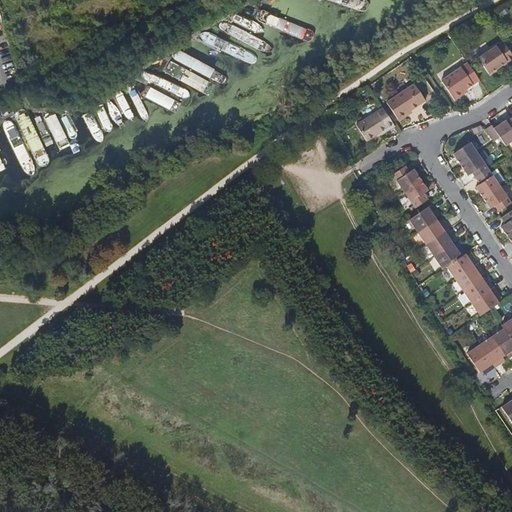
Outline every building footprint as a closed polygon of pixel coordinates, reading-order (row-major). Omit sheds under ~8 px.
[(507,64),(511,60),(511,54),(503,41),(478,58),(488,73),(506,62),(507,64)] [(480,81),(468,63),(442,81),(455,101),(464,95),(462,93),(467,89),(480,81)] [(412,110),(436,94),(425,78),(387,103),(398,121),(407,116),(406,114),(412,110)] [(367,142),(394,125),(383,108),(356,125),(367,142)] [(511,118),(506,122),(505,121),(494,129),(500,138),(506,147),(511,142),(511,118)] [(494,129),(491,126),(485,130),(493,143),(500,138),(494,129)] [(453,155),(460,165),(478,154),(470,143),(453,155)] [(472,173),(476,179),(489,170),(478,154),(460,165),(468,176),(472,173)] [(404,192),(421,180),(414,170),(409,172),(405,167),(392,175),(404,192)] [(476,188),(483,199),(500,187),(489,170),(476,179),(480,185),(476,188)] [(428,191),(421,180),(404,192),(415,208),(428,200),(424,194),(428,191)] [(500,187),(483,199),(490,209),(495,206),(499,212),(511,203),(500,187)] [(436,211),(432,205),(409,220),(417,233),(436,220),(435,218),(432,214),(436,211)] [(501,227),(508,238),(511,235),(511,210),(501,218),(505,224),(501,227)] [(426,245),(449,230),(444,222),(440,225),(437,222),(436,220),(417,233),(426,245)] [(453,236),(449,230),(426,245),(434,257),(453,244),(452,243),(449,239),(453,236)] [(454,247),(453,244),(434,257),(443,269),(446,267),(465,254),(461,247),(457,250),(454,247)] [(455,279),(478,264),(473,257),(470,259),(467,256),(465,254),(446,267),(455,279)] [(412,264),(407,266),(411,273),(412,272),(415,270),(412,264)] [(463,291),(482,278),(481,276),(478,273),(482,270),(478,264),(455,279),(463,291)] [(415,270),(412,272),(416,278),(420,275),(416,269),(415,270)] [(471,304),(495,288),(490,281),(486,283),(484,280),(482,278),(463,291),(471,304)] [(499,294),(495,288),(471,304),(480,316),(490,309),(499,303),(497,301),(495,297),(499,294)] [(511,317),(501,325),(503,328),(511,341),(511,317)] [(511,355),(511,341),(503,328),(491,337),(503,355),(506,354),(509,351),(511,355)] [(501,357),(503,355),(491,337),(479,345),(494,368),(501,363),(498,359),(501,357)] [(488,372),(494,368),(479,345),(466,354),(479,372),(481,370),(485,368),(488,372)] [(511,400),(501,408),(511,423),(511,400)]
